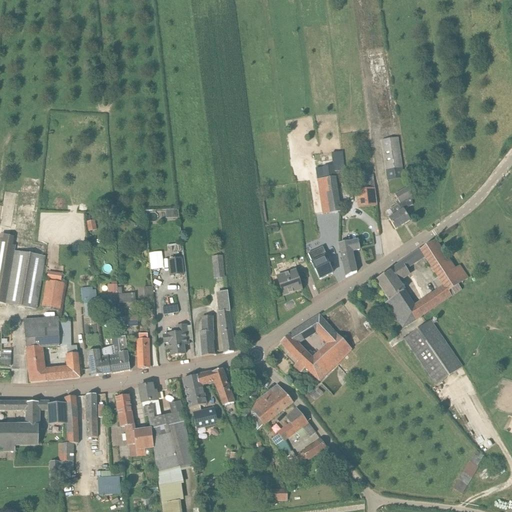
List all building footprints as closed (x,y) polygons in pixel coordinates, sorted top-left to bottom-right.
[(387,180),(403,178),(397,138),(381,141),(387,180)] [(323,215),(340,212),(334,173),(344,171),(342,153),(332,154),(333,166),(322,168),(326,188),(319,189),(323,215)] [(377,206),(373,175),(355,177),(359,208),(377,206)] [(395,230),(409,221),(403,211),(412,205),(409,188),(395,197),(398,201),(396,203),(397,205),(389,210),(393,216),(389,219),(395,230)] [(167,219),(179,218),(179,210),(167,210),(167,219)] [(96,230),(94,221),(86,222),(88,232),(96,230)] [(40,228),(38,240),(47,241),(49,229),(40,228)] [(357,241),(338,245),(346,278),(356,273),(351,252),(359,250),(357,241)] [(403,263),(375,281),(388,301),(386,303),(403,328),(447,299),(450,297),(461,291),(458,285),(468,279),(459,266),(457,267),(458,267),(454,270),(435,241),(409,258),(410,259),(413,264),(406,269),(403,264),(403,263)] [(320,279),(332,273),(328,265),(330,264),(323,247),(308,254),(312,263),(320,279)] [(15,252),(6,305),(36,310),(45,257),(15,252)] [(163,252),(149,254),(152,270),(165,268),(163,252)] [(211,257),(214,279),(224,278),(222,256),(211,257)] [(168,261),(170,276),(182,275),(180,260),(168,261)] [(283,296),(295,292),(295,290),(301,288),(295,271),(276,277),(283,296)] [(48,272),(47,279),(61,281),(62,274),(48,272)] [(60,310),(64,284),(46,281),(42,307),(60,310)] [(119,304),(118,295),(117,295),(116,285),(108,286),(108,297),(105,297),(101,297),(102,305),(119,304)] [(145,287),(145,297),(153,297),(153,287),(145,287)] [(95,291),(83,293),(85,313),(92,312),(93,317),(98,316),(95,291)] [(230,312),(227,292),(217,293),(220,312),(219,312),(224,354),(233,353),(233,351),(231,331),(232,331),(229,312),(230,312)] [(118,295),(119,304),(136,303),(136,302),(135,302),(135,294),(118,295)] [(177,306),(162,308),(164,316),(178,313),(177,306)] [(118,327),(138,327),(137,316),(118,317),(118,327)] [(350,350),(319,317),(296,332),(303,342),(316,334),(326,346),(312,359),(298,345),(296,346),(290,336),(289,336),(288,336),(280,343),(298,361),(295,365),(300,371),(303,366),(319,381),(350,350)] [(77,354),(67,355),(66,346),(59,347),(59,330),(59,322),(59,319),(23,321),(29,368),(44,366),(46,382),(80,379),(77,354)] [(436,386),(462,367),(430,321),(404,340),(436,386)] [(177,334),(168,335),(168,336),(163,337),(164,344),(169,343),(171,357),(185,355),(183,346),(188,345),(186,326),(176,327),(177,334)] [(67,355),(77,354),(77,348),(69,348),(69,346),(69,329),(67,329),(59,330),(59,347),(66,346),(67,355)] [(125,336),(118,337),(120,353),(119,353),(123,372),(130,371),(127,352),(125,336)] [(111,374),(123,372),(119,353),(120,353),(118,337),(111,338),(112,346),(103,350),(103,351),(104,357),(108,357),(111,374)] [(139,369),(149,368),(147,340),(137,341),(139,369)] [(214,355),(212,341),(201,342),(203,356),(214,355)] [(0,366),(10,366),(11,350),(1,350),(0,366)] [(87,353),(91,377),(111,374),(108,357),(104,357),(103,351),(87,353)] [(30,384),(46,382),(44,366),(29,368),(30,384)] [(222,371),(222,370),(212,373),(206,374),(197,376),(200,386),(215,381),(224,406),(232,403),(222,371)] [(197,376),(183,380),(189,407),(184,408),(186,420),(194,418),(193,414),(201,412),(200,407),(206,405),(202,389),(200,387),(200,386),(197,376)] [(259,380),(254,379),(251,378),(247,396),(255,398),(259,380)] [(147,417),(151,430),(153,448),(157,473),(194,464),(181,413),(182,413),(180,402),(169,405),(171,415),(155,419),(154,411),(159,409),(156,392),(154,392),(152,385),(139,388),(142,409),(143,409),(145,417),(147,417)] [(263,425),(284,409),(292,403),(284,393),(278,387),(256,403),(251,412),(251,417),(257,430),(263,425)] [(310,396),(315,401),(323,394),(318,389),(310,396)] [(96,418),(96,395),(86,396),(87,438),(97,438),(97,418),(96,418)] [(124,427),(125,434),(134,432),(128,397),(128,396),(116,398),(121,427),(124,427)] [(77,412),(75,398),(75,397),(66,399),(66,398),(65,399),(66,405),(65,405),(66,425),(65,425),(66,443),(59,444),(59,454),(59,462),(60,477),(73,476),(73,444),(78,444),(77,412)] [(38,403),(14,403),(15,412),(25,412),(25,425),(0,425),(0,411),(6,412),(6,403),(0,403),(0,452),(15,453),(15,445),(38,444),(38,412),(38,403)] [(49,425),(65,425),(66,425),(65,405),(49,406),(49,412),(49,425)] [(201,412),(193,414),(194,418),(196,429),(218,424),(214,409),(201,412)] [(277,433),(278,435),(272,439),(276,445),(283,442),(307,423),(302,417),(296,410),(286,419),(289,423),(277,433)] [(242,418),(245,420),(248,420),(250,418),(250,415),(248,412),(244,412),(242,415),(242,418)] [(310,438),(315,433),(308,424),(303,428),(310,438)] [(134,432),(125,434),(127,446),(128,446),(136,446),(136,450),(145,449),(153,448),(151,430),(134,432)] [(299,464),(326,448),(321,441),(303,453),(295,458),(299,464)] [(464,494),(486,456),(477,451),(455,489),(464,494)] [(239,455),(231,454),(230,466),(237,467),(239,455)] [(60,477),(59,462),(49,462),(50,481),(60,481),(60,477)] [(122,471),(110,472),(101,473),(101,479),(106,478),(106,496),(120,495),(119,478),(123,477),(122,471)] [(286,491),(260,491),(261,501),(286,500),(286,491)] [(155,494),(144,495),(146,509),(151,509),(150,500),(156,499),(155,494)]
